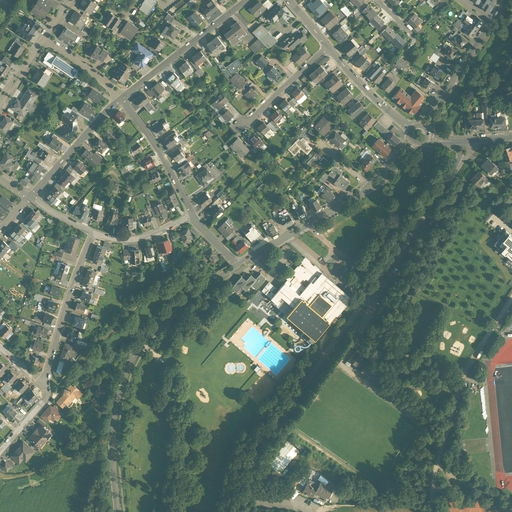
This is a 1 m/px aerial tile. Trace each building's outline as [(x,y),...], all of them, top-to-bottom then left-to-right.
[(46,1),(45,0),(38,0),(39,1),(36,5),(47,12),(50,7),(44,3),(46,1)] [(93,3),(88,0),(83,0),(82,2),(93,9),(96,5),(93,3)] [(148,16),(156,3),(150,0),(144,0),(142,5),(139,10),(148,16)] [(214,4),(211,0),(205,5),(208,8),(203,12),(207,16),(217,8),(214,4)] [(270,7),(273,5),(269,0),(267,0),(264,3),(269,8),(270,7)] [(315,0),(314,1),(309,6),(313,11),(322,2),(320,0),(315,0)] [(190,1),(187,3),(195,12),(197,10),(193,5),(190,1)] [(251,9),(250,9),(253,13),(256,16),(265,8),(259,1),(251,9)] [(93,9),(82,2),(79,7),(80,7),(81,8),(87,12),(90,14),(93,9)] [(322,2),(313,11),(317,15),(323,10),(327,6),(326,6),(322,2)] [(493,7),(485,3),(483,6),(482,8),(489,13),(493,7)] [(47,12),(36,5),(33,10),(38,13),(44,17),(47,12)] [(272,10),(266,15),(268,17),(269,17),(271,19),(271,20),(273,22),(278,17),(279,16),(280,16),(281,15),(281,14),(281,13),(284,11),(278,5),(272,10)] [(345,5),(340,11),(346,17),(351,12),(345,5)] [(376,13),(368,5),(362,11),(370,19),(375,14),(376,13)] [(463,17),(466,19),(467,17),(473,21),(476,16),(468,10),(466,14),(462,11),(460,14),(463,17)] [(330,11),(320,20),(328,29),(338,20),(330,11)] [(82,16),(76,12),(70,21),(80,28),(86,19),(82,16)] [(201,21),(194,12),(187,18),(194,27),(201,21)] [(115,17),(110,13),(106,20),(103,23),(103,24),(108,27),(115,17)] [(171,16),(168,14),(164,19),(167,21),(167,22),(168,21),(171,23),(174,18),(171,16)] [(383,22),(375,14),(370,19),(369,20),(377,28),(383,22)] [(414,14),(407,21),(414,28),(416,26),(421,22),(416,17),(417,17),(414,14)] [(484,21),(476,16),(473,21),(471,23),(479,28),(484,21)] [(115,17),(108,27),(114,31),(116,28),(121,20),(115,17)] [(466,19),(463,17),(460,21),(466,24),(462,29),(462,30),(465,32),(471,23),(466,19)] [(39,26),(29,19),(22,29),(25,31),(31,35),(36,29),(36,30),(39,26)] [(138,29),(128,22),(125,26),(124,26),(121,32),(131,39),(138,29)] [(233,29),(225,35),(232,44),(239,39),(239,40),(239,39),(246,34),(237,22),(231,27),(233,29)] [(464,35),(465,33),(465,32),(462,30),(462,29),(454,23),(452,25),(464,35)] [(471,23),(465,32),(465,33),(472,37),(479,28),(471,23)] [(118,29),(115,34),(119,36),(121,32),(124,26),(122,24),(118,29)] [(179,31),(171,25),(169,28),(166,27),(163,31),(165,33),(169,35),(174,39),(179,31)] [(261,25),(253,33),(258,39),(259,40),(268,31),(267,31),(265,29),(261,25)] [(340,26),(332,34),(336,38),(344,30),(340,26)] [(395,34),(388,26),(380,34),(383,37),(385,35),(390,40),(390,39),(395,34)] [(78,36),(65,27),(59,36),(72,45),(74,42),(77,36),(78,36)] [(31,35),(25,31),(22,29),(19,34),(28,40),(31,35)] [(344,30),(336,38),(340,43),(348,35),(344,30)] [(268,31),(259,40),(261,42),(270,34),(268,31)] [(454,31),(450,35),(454,38),(453,38),(456,40),(460,36),(454,31)] [(372,38),(371,38),(374,41),(379,35),(377,33),(374,35),(372,38)] [(405,41),(396,33),(395,34),(390,39),(398,47),(405,41)] [(270,34),(261,42),(264,45),(268,49),(270,47),(271,47),(278,41),(274,37),(273,38),(270,34)] [(294,34),(291,38),(289,36),(280,43),(283,46),(284,48),(286,48),(288,48),(290,47),(292,49),(300,41),(297,37),(294,34)] [(306,40),(301,34),(297,37),(300,41),(302,43),(306,40)] [(83,40),(77,36),(74,42),(79,46),(83,40)] [(467,42),(460,36),(456,40),(454,43),(461,48),(467,42)] [(217,37),(207,45),(215,55),(225,47),(223,44),(217,37)] [(165,44),(157,38),(153,44),(154,44),(152,46),(152,47),(155,49),(159,51),(161,47),(162,48),(165,44)] [(258,39),(249,47),(255,54),(264,45),(261,42),(259,40),(258,39)] [(357,48),(351,41),(343,49),(349,55),(357,48)] [(16,44),(11,52),(18,57),(24,49),(20,46),(16,44)] [(152,54),(137,44),(134,49),(140,53),(136,59),(144,65),(152,54)] [(91,55),(90,56),(96,59),(97,58),(102,50),(97,46),(95,49),(91,55)] [(456,51),(448,46),(445,49),(447,50),(444,54),(452,60),(455,56),(453,55),(456,51)] [(302,47),(291,57),(298,65),(310,55),(302,47)] [(102,50),(97,58),(102,62),(103,61),(107,55),(109,52),(103,49),(102,50)] [(200,51),(191,58),(196,64),(197,65),(197,64),(202,60),(206,58),(200,51)] [(45,60),(43,63),(51,68),(54,65),(72,77),(77,70),(56,57),(55,58),(48,53),(44,59),(45,60)] [(439,57),(434,54),(430,59),(435,63),(439,57)] [(112,59),(107,55),(103,61),(106,63),(112,59)] [(268,62),(261,55),(256,60),(260,64),(259,65),(261,68),(264,65),(268,62)] [(367,59),(362,55),(358,59),(359,60),(356,63),(363,70),(368,64),(369,64),(370,63),(370,62),(372,61),(368,58),(367,59)] [(13,62),(5,57),(1,62),(3,63),(4,63),(9,67),(13,62)] [(286,58),(281,63),(285,67),(290,63),(286,58)] [(408,64),(399,58),(395,65),(403,70),(408,64)] [(237,59),(225,68),(224,66),(220,69),(228,80),(229,79),(236,72),(243,66),(237,59)] [(186,62),(182,65),(179,68),(185,75),(188,72),(189,73),(193,70),(190,67),(189,65),(188,65),(186,62)] [(3,63),(0,68),(0,75),(4,78),(11,68),(9,67),(4,63),(3,63)] [(132,70),(122,63),(117,69),(128,76),(132,70)] [(372,65),(365,72),(367,74),(374,67),(372,65)] [(367,74),(371,79),(380,69),(375,65),(374,67),(367,74)] [(443,71),(434,65),(431,69),(429,73),(430,74),(437,79),(440,75),(443,71)] [(320,66),(309,76),(316,83),(327,73),(320,66)] [(431,69),(427,66),(423,72),(429,76),(430,74),(429,73),(431,69)] [(269,70),(266,73),(269,76),(270,75),(273,78),(273,79),(279,74),(272,67),(269,70)] [(399,71),(394,67),(390,71),(395,75),(399,71)] [(38,69),(34,76),(33,76),(31,79),(42,86),(46,80),(45,80),(48,76),(43,73),(38,69)] [(53,73),(46,69),(43,73),(48,76),(50,77),(53,73)] [(128,76),(117,69),(113,76),(123,83),(128,76)] [(380,69),(371,79),(376,82),(380,78),(384,73),(380,69)] [(246,83),(236,72),(229,79),(233,83),(235,82),(238,86),(237,87),(239,89),(242,87),(246,83)] [(174,73),(167,80),(172,85),(176,89),(182,83),(180,81),(178,78),(179,78),(174,73)] [(331,78),(325,83),(332,92),(342,83),(335,74),(331,78)] [(329,75),(321,82),(323,85),(325,83),(331,78),(329,75)] [(84,80),(79,77),(75,81),(81,86),(84,80)] [(189,85),(185,80),(183,78),(180,81),(182,83),(184,85),(186,87),(189,85)] [(388,78),(381,86),(388,92),(395,84),(388,78)] [(434,84),(426,78),(423,82),(421,85),(429,91),(434,84)] [(151,89),(154,94),(156,96),(157,96),(159,98),(162,96),(160,93),(163,90),(157,83),(151,89)] [(182,83),(176,89),(178,91),(184,85),(182,83)] [(151,89),(150,88),(146,91),(151,97),(154,94),(151,89)] [(257,95),(251,88),(247,92),(244,95),(247,97),(248,96),(252,100),(257,95)] [(297,88),(291,94),(297,100),(303,94),(301,91),(297,88)] [(340,94),(336,97),(337,97),(340,101),(340,100),(344,103),(343,104),(348,100),(348,99),(353,95),(347,88),(340,94)] [(411,97),(400,88),(392,98),(398,103),(400,104),(412,115),(418,108),(418,107),(420,105),(419,104),(425,98),(423,97),(424,96),(415,89),(413,92),(413,94),(411,97)] [(28,89),(20,102),(17,100),(11,108),(23,117),(38,95),(33,92),(28,89)] [(102,96),(92,89),(91,92),(87,96),(98,104),(102,96)] [(228,100),(220,92),(214,96),(217,99),(218,98),(224,104),(228,100)] [(144,94),(141,95),(140,94),(138,96),(139,97),(135,100),(141,107),(143,105),(148,100),(149,100),(144,94)] [(224,104),(218,98),(217,99),(212,103),(218,110),(220,108),(224,104)] [(285,100),(279,106),(285,112),(291,106),(285,100)] [(358,101),(347,111),(353,117),(364,108),(358,101)] [(154,108),(151,103),(145,108),(149,112),(154,108)] [(85,104),(79,112),(87,117),(93,109),(85,104)] [(225,113),(222,115),(226,119),(228,122),(233,117),(228,110),(225,113)] [(123,114),(120,111),(119,113),(118,111),(112,117),(118,123),(121,120),(123,121),(125,118),(122,115),(123,114)] [(276,111),(270,117),(276,123),(282,117),(276,111)] [(70,114),(69,115),(66,113),(66,114),(63,115),(63,120),(67,124),(68,123),(69,124),(69,127),(68,128),(58,132),(57,133),(68,141),(73,133),(73,132),(74,130),(75,130),(76,129),(76,130),(77,120),(75,119),(76,118),(77,118),(75,117),(70,114)] [(368,113),(359,123),(367,130),(375,120),(368,113)] [(325,115),(317,125),(320,127),(317,131),(323,136),(334,122),(325,115)] [(5,117),(0,124),(0,130),(5,133),(13,122),(5,117)] [(499,118),(497,118),(498,127),(506,127),(505,118),(499,118)] [(152,124),(154,128),(161,123),(160,122),(158,120),(152,124)] [(475,120),(469,120),(470,129),(477,129),(477,120),(475,120)] [(388,131),(377,122),(373,126),(384,136),(388,131)] [(161,123),(154,128),(159,135),(166,130),(163,125),(161,123)] [(269,129),(263,123),(257,129),(263,135),(269,129)] [(110,128),(104,134),(113,141),(113,142),(114,142),(114,141),(115,141),(115,140),(115,139),(119,134),(116,131),(115,132),(110,128)] [(122,130),(119,134),(125,139),(128,135),(122,130)] [(338,134),(335,132),(329,140),(338,148),(342,144),(345,140),(338,134)] [(340,132),(338,134),(345,140),(347,137),(340,132)] [(304,136),(300,133),(297,137),(299,139),(300,140),(303,138),(307,141),(309,138),(306,135),(304,136)] [(171,134),(163,140),(168,148),(176,142),(174,138),(172,135),(171,134)] [(254,134),(248,140),(254,146),(260,140),(254,134)] [(399,140),(392,134),(387,140),(394,146),(399,140)] [(56,140),(52,137),(51,137),(53,138),(51,141),(49,139),(47,143),(48,144),(48,145),(57,151),(62,144),(56,140)] [(104,144),(98,138),(94,144),(95,145),(94,146),(101,153),(107,147),(107,146),(104,144)] [(303,138),(300,140),(299,139),(295,143),(294,143),(294,144),(288,150),(294,155),(300,149),(307,155),(312,149),(305,143),(307,141),(303,138)] [(244,147),(237,139),(235,142),(236,142),(233,145),(231,147),(240,157),(244,153),(245,154),(248,151),(244,147)] [(385,145),(378,139),(372,146),(380,153),(384,156),(384,157),(390,150),(390,149),(385,145)] [(131,147),(136,144),(133,140),(127,147),(128,149),(129,148),(131,147)] [(254,146),(248,140),(247,141),(247,140),(245,143),(246,144),(250,149),(252,150),(254,148),(253,147),(254,146)] [(260,140),(254,146),(257,149),(263,143),(260,140)] [(136,144),(131,147),(136,154),(139,151),(142,149),(137,143),(136,144)] [(178,149),(171,154),(177,162),(178,161),(177,159),(182,155),(180,152),(183,150),(181,147),(178,149)] [(510,148),(503,149),(504,154),(505,154),(507,161),(511,160),(511,155),(511,156),(511,154),(511,152),(510,148)] [(52,155),(44,149),(39,156),(39,157),(42,159),(47,162),(52,155)] [(93,155),(86,149),(81,155),(88,161),(93,155)] [(39,156),(33,152),(31,155),(34,157),(41,162),(42,159),(39,157),(39,156)] [(102,158),(95,152),(93,155),(100,161),(102,158)] [(362,157),(361,157),(362,157),(361,158),(365,161),(369,155),(366,152),(365,153),(362,157)] [(320,156),(316,153),(316,154),(312,158),(307,164),(311,167),(311,168),(314,170),(319,164),(324,168),(329,163),(323,158),(321,159),(319,157),(320,156)] [(13,158),(7,154),(0,163),(0,164),(10,171),(11,170),(14,166),(13,166),(9,163),(13,158)] [(93,155),(88,161),(94,167),(100,161),(93,155)] [(371,156),(370,155),(369,155),(365,161),(371,166),(376,160),(371,156)] [(143,160),(143,161),(145,166),(146,168),(154,165),(151,157),(143,160)] [(178,164),(177,165),(179,168),(184,164),(188,162),(186,159),(178,164)] [(498,168),(489,160),(483,167),(488,171),(488,172),(489,172),(491,174),(494,171),(494,172),(498,168)] [(511,160),(507,161),(503,162),(505,167),(505,169),(505,174),(511,172),(511,160)] [(73,167),(74,168),(76,170),(81,174),(86,168),(79,161),(73,167)] [(371,166),(365,161),(360,166),(366,171),(371,166)] [(16,163),(14,165),(13,166),(14,166),(11,170),(14,172),(19,164),(16,162),(16,163)] [(38,165),(34,162),(27,172),(31,174),(28,178),(32,181),(35,177),(36,178),(43,168),(38,165)] [(179,168),(177,169),(178,169),(177,170),(179,173),(180,172),(182,176),(185,174),(189,172),(189,171),(188,169),(184,164),(179,168)] [(206,165),(198,170),(200,173),(206,169),(208,168),(206,165)] [(342,172),(334,167),(328,175),(336,180),(334,183),(343,190),(349,182),(340,175),(342,172)] [(200,173),(196,176),(203,186),(207,183),(206,181),(209,179),(212,177),(206,169),(200,173)] [(67,171),(62,176),(68,181),(72,176),(73,176),(71,174),(67,171)] [(489,181),(479,171),(471,180),(475,183),(479,186),(481,184),(483,182),(485,184),(489,181)] [(156,172),(148,176),(150,179),(147,180),(149,183),(151,182),(151,183),(160,179),(158,174),(157,175),(156,172)] [(328,176),(324,173),(318,180),(323,183),(328,176)] [(68,181),(62,176),(58,181),(63,186),(64,186),(68,181)] [(151,182),(149,183),(151,187),(162,182),(160,179),(151,183),(151,182)] [(61,188),(56,184),(54,186),(55,187),(61,192),(62,193),(64,191),(61,188)] [(61,192),(55,187),(52,189),(53,189),(50,192),(56,197),(60,192),(61,192)] [(326,190),(325,191),(321,196),(329,202),(332,199),(333,199),(334,199),(334,198),(335,198),(335,197),(334,196),(331,194),(326,190)] [(56,197),(50,192),(46,197),(48,199),(51,202),(52,202),(51,202),(55,198),(56,197)] [(207,193),(198,200),(203,207),(211,201),(208,197),(210,196),(207,193)] [(173,194),(165,197),(169,207),(173,206),(174,207),(178,205),(177,203),(178,203),(175,197),(174,198),(173,194)] [(219,197),(214,202),(216,204),(224,196),(222,194),(219,197)] [(4,201),(1,198),(0,198),(0,206),(4,211),(9,205),(4,201)] [(316,200),(309,204),(313,211),(320,207),(316,200)] [(161,202),(153,206),(153,207),(156,212),(163,208),(163,209),(164,209),(161,202)] [(216,204),(211,209),(212,210),(210,212),(215,217),(222,210),(217,205),(216,204)] [(84,209),(80,208),(78,214),(77,216),(85,219),(86,217),(87,217),(88,215),(87,214),(88,212),(84,209)] [(163,208),(156,212),(157,215),(159,219),(166,215),(163,209),(163,208)] [(277,214),(280,212),(278,208),(271,213),(274,218),(278,215),(277,214)] [(297,211),(296,211),(300,219),(307,215),(302,208),(298,210),(297,211)] [(103,211),(95,209),(93,215),(93,218),(100,220),(101,218),(102,218),(103,214),(102,214),(103,211)] [(280,212),(277,214),(278,215),(281,220),(285,227),(293,223),(289,214),(285,209),(280,212)] [(32,210),(28,216),(33,220),(38,215),(37,214),(32,210)] [(110,210),(106,225),(110,226),(110,225),(116,227),(118,219),(115,219),(117,212),(110,210)] [(296,211),(295,210),(291,213),(297,220),(300,219),(296,211)] [(274,218),(272,219),(276,224),(281,220),(278,215),(274,218)] [(28,216),(23,221),(27,224),(29,226),(33,220),(28,216)] [(150,216),(142,218),(144,226),(152,223),(152,222),(153,221),(152,218),(151,218),(150,216)] [(133,218),(124,218),(124,228),(128,228),(128,229),(132,229),(132,228),(133,228),(133,223),(133,218)] [(233,230),(225,221),(218,228),(226,237),(232,231),(233,230)] [(25,227),(21,223),(19,226),(24,230),(28,233),(30,231),(25,227)] [(266,232),(269,237),(276,232),(272,225),(268,227),(266,223),(262,225),(266,232)] [(19,226),(18,225),(14,230),(19,235),(20,234),(24,230),(19,226)] [(254,228),(251,225),(246,229),(247,230),(243,233),(251,242),(252,242),(255,239),(260,235),(254,228)] [(193,238),(188,229),(179,233),(183,240),(184,240),(185,242),(193,238)] [(19,235),(14,230),(9,235),(10,236),(14,240),(15,240),(19,235)] [(232,231),(226,237),(225,238),(228,240),(234,235),(232,231)] [(511,236),(506,231),(494,245),(509,258),(507,261),(511,265),(511,236)] [(79,239),(71,236),(68,244),(77,247),(79,239)] [(237,236),(231,241),(235,246),(242,241),(237,236)] [(168,239),(158,242),(161,251),(169,249),(171,248),(168,239)] [(247,246),(242,240),(242,241),(235,246),(235,247),(240,252),(247,246)] [(2,241),(0,243),(0,247),(5,252),(9,247),(8,246),(2,241)] [(8,246),(9,247),(15,252),(18,249),(11,243),(8,246)] [(77,247),(68,244),(66,252),(74,254),(77,247)] [(152,245),(144,247),(146,255),(147,256),(148,258),(154,256),(153,254),(155,254),(152,245)] [(102,248),(97,246),(95,254),(104,257),(106,250),(106,249),(102,248)] [(138,249),(130,250),(130,251),(130,259),(131,263),(139,262),(138,249)] [(211,249),(205,255),(214,263),(219,258),(215,255),(217,254),(211,249)] [(104,257),(95,254),(92,262),(101,264),(104,257)] [(350,299),(322,275),(323,275),(318,271),(319,270),(314,265),(313,266),(309,263),(310,262),(305,257),(301,262),(302,263),(298,267),(297,266),(294,271),(291,275),(290,275),(286,279),(287,280),(279,289),(281,290),(276,296),(275,295),(271,299),(288,314),(287,316),(304,331),(314,340),(315,340),(350,299)] [(69,266),(61,263),(59,270),(67,273),(69,266)] [(67,273),(59,270),(56,278),(65,281),(67,273)] [(96,272),(87,270),(85,277),(94,280),(96,272)] [(260,274),(251,285),(256,289),(265,278),(260,274)] [(246,281),(241,287),(246,291),(251,285),(256,279),(251,275),(246,281)] [(85,277),(82,285),(91,287),(94,280),(85,277)] [(241,277),(232,288),(236,292),(241,287),(246,281),(241,277)] [(276,289),(269,283),(261,291),(265,294),(269,290),(272,293),(276,289)] [(60,289),(52,286),(50,291),(44,289),(43,293),(49,295),(50,294),(54,295),(57,297),(60,289)] [(272,293),(269,290),(265,294),(271,299),(275,295),(272,293)] [(91,295),(83,292),(81,299),(89,302),(90,299),(91,296),(91,295)] [(42,296),(35,293),(33,300),(40,302),(41,299),(42,296)] [(57,303),(49,301),(48,305),(47,309),(55,311),(57,303)] [(80,305),(78,304),(75,311),(83,313),(87,314),(89,310),(85,309),(86,306),(82,305),(83,304),(81,303),(80,305)] [(53,316),(45,314),(43,319),(42,322),(43,322),(45,323),(50,324),(53,316)] [(79,318),(75,317),(73,325),(79,327),(80,325),(83,326),(85,319),(79,317),(79,318)] [(5,326),(0,331),(0,335),(4,339),(11,331),(9,329),(5,326)] [(48,330),(38,327),(37,331),(36,335),(46,338),(48,330)] [(79,332),(70,329),(67,338),(76,341),(77,337),(79,337),(81,335),(80,334),(79,333),(79,332)] [(314,340),(304,331),(300,336),(306,342),(308,339),(312,342),(314,340)] [(40,344),(35,342),(32,350),(34,350),(39,352),(40,352),(43,345),(40,344)] [(73,346),(65,344),(65,346),(64,346),(63,352),(61,359),(68,362),(70,353),(72,353),(74,349),(72,348),(73,346)] [(296,348),(304,353),(307,349),(299,344),(296,348)] [(349,360),(355,366),(361,358),(364,356),(357,350),(349,360)] [(35,358),(32,357),(31,359),(29,364),(37,367),(39,359),(35,358)] [(65,367),(69,369),(75,361),(72,358),(65,367)] [(373,368),(361,358),(355,366),(358,368),(357,368),(365,374),(365,373),(367,375),(373,368)] [(10,372),(4,379),(8,382),(7,383),(9,385),(10,384),(11,384),(16,377),(10,372)] [(10,385),(11,384),(10,384),(9,385),(7,383),(8,382),(4,379),(2,381),(5,384),(2,388),(5,391),(10,385)] [(20,383),(15,388),(22,394),(25,390),(24,389),(26,386),(21,382),(20,383)] [(70,385),(68,388),(66,387),(66,390),(64,389),(63,394),(63,397),(62,398),(61,397),(65,401),(63,402),(65,404),(65,405),(69,408),(72,404),(78,397),(78,398),(80,395),(77,392),(79,390),(74,386),(73,387),(70,385)] [(15,388),(12,392),(19,397),(22,394),(15,388)] [(27,397),(26,398),(31,402),(37,396),(32,391),(31,392),(27,397)] [(65,401),(61,397),(56,403),(62,408),(65,405),(65,404),(63,402),(65,401)] [(52,407),(51,407),(49,407),(41,416),(46,421),(48,419),(50,419),(52,421),(54,419),(57,418),(60,415),(57,412),(52,407)] [(10,408),(4,414),(10,419),(11,419),(12,420),(15,417),(13,416),(16,413),(10,408)] [(40,425),(36,429),(34,431),(45,440),(50,433),(43,427),(40,425)] [(45,440),(34,431),(33,433),(29,438),(35,443),(39,446),(45,440)] [(23,442),(18,448),(17,448),(10,455),(19,463),(26,454),(29,457),(34,451),(29,447),(29,446),(26,443),(25,444),(23,442)] [(10,466),(5,462),(1,466),(6,471),(10,466)] [(312,497),(315,492),(318,485),(309,480),(302,492),(312,497)] [(315,492),(325,498),(327,499),(328,497),(331,493),(332,490),(320,483),(318,485),(315,492)] [(350,499),(332,490),(331,493),(348,502),(350,499)]
